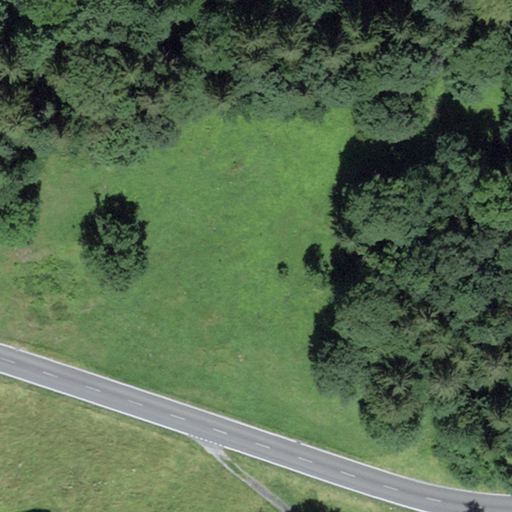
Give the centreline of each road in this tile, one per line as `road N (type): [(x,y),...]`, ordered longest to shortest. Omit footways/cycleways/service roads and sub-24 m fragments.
road 1 (secondary): [(203,426),(388,490),(490,511)]
road 2 (secondary): [(0,358),(203,426)]
road 3 (unclassified): [(203,426),(234,469),(288,511)]
